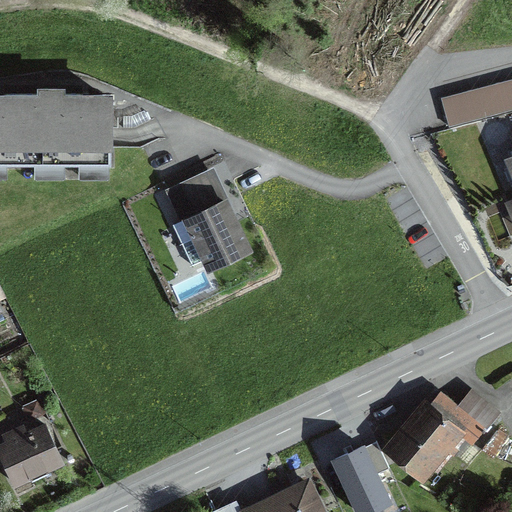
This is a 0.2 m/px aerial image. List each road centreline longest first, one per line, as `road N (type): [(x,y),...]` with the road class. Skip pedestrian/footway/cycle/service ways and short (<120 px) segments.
road 1 (secondary): [(112,511),(511,323)]
road 2 (track): [(383,120),(98,4),(61,0)]
road 3 (track): [(383,120),(467,0)]
